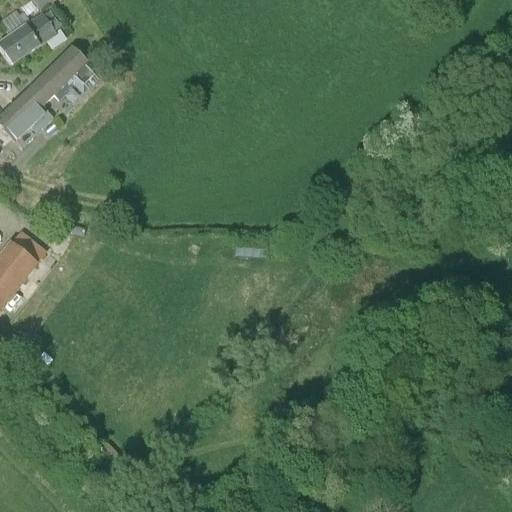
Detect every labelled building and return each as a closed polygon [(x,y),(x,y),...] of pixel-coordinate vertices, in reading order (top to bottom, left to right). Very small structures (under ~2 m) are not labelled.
[(1,60),(10,73),(31,59),(29,55),(53,39),(45,28),(22,45),(25,50),(21,52),(18,48),(1,60)] [(0,79),(0,85),(13,103),(59,72),(55,66),(61,62),(51,48),(46,52),(44,50),(31,59),(10,73),(0,79)] [(0,153),(0,158),(23,184),(54,154),(45,144),(88,99),(72,83),(0,153)] [(267,269),(235,268),(235,283),(267,283),(267,269)] [(0,287),(0,346),(39,298),(10,275),(0,287)]
